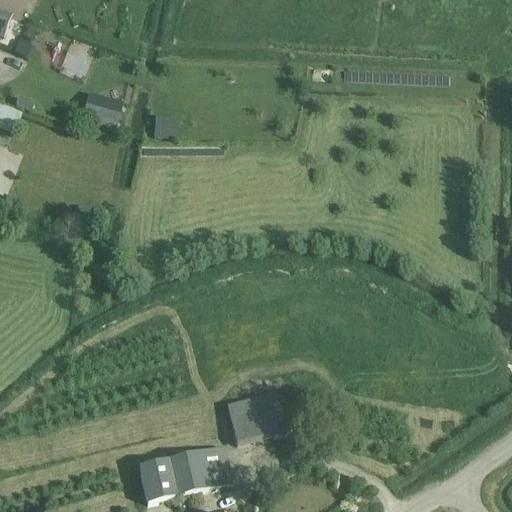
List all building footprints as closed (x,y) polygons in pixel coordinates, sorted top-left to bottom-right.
[(0,13),(0,41),(3,43),(12,18),(0,13)] [(311,70),(311,82),(335,83),(335,71),(311,70)] [(97,126),(94,135),(113,141),(118,123),(123,106),(103,100),(97,126)] [(0,107),(0,131),(14,136),(21,115),(3,108),(0,107)] [(153,123),(151,139),(169,141),(171,125),(153,123)] [(107,214),(93,212),(77,209),(74,229),(90,231),(90,229),(104,231),(107,214)] [(278,406),(276,400),(225,413),(234,453),(301,436),(293,403),(278,406)] [(138,472),(142,489),(147,509),(233,489),(228,469),(223,451),(189,460),(187,451),(175,454),(177,462),(138,472)]
